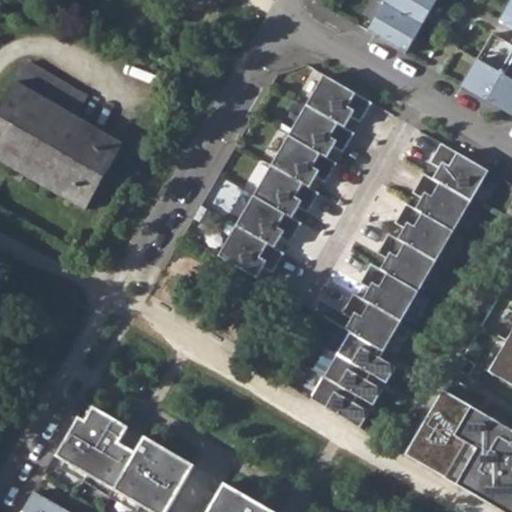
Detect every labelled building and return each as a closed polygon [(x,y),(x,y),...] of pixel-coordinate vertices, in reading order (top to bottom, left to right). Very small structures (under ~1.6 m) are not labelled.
[(382,0),(382,1),(386,3),(424,25),(438,0),(382,0)] [(511,0),(500,22),(511,28),(511,0)] [(424,25),(386,3),(369,32),(407,54),(424,25)] [(511,46),(492,35),(462,87),(511,115),(511,46)] [(27,59),(22,69),(56,86),(50,97),(80,112),(90,90),(27,59)] [(325,76),(308,106),(346,128),(352,118),(355,112),(365,118),(373,104),(325,76)] [(86,210),(123,144),(14,82),(0,106),(0,160),(11,167),(7,173),(21,181),(25,175),(86,210)] [(308,106),(290,136),(328,159),(334,148),(337,143),(347,148),(355,134),(346,128),(308,106)] [(365,118),(355,112),(352,118),(362,123),(365,118)] [(290,136),(272,166),(311,189),(317,178),(320,173),(329,178),(338,164),(328,159),(290,136)] [(347,148),(337,143),(334,148),(344,154),(347,148)] [(434,180),(472,202),(490,172),(442,144),(434,158),(443,164),(440,169),(434,180)] [(440,169),(443,164),(434,158),(431,164),(440,169)] [(272,166),(255,196),(293,219),(299,208),(302,203),(312,209),(320,194),(311,189),(272,166)] [(329,178),(320,173),(317,178),(326,184),(329,178)] [(417,210),(455,232),(472,202),(434,180),(425,174),(416,189),(426,194),(423,200),(417,210)] [(423,200),(426,194),(416,189),(413,194),(423,200)] [(255,196),(237,226),(276,249),(282,239),(285,233),(294,239),(303,224),(293,219),(255,196)] [(312,209),(302,203),(299,208),(309,214),(312,209)] [(399,240),(437,262),(455,232),(417,210),(407,204),(399,219),(408,224),(405,230),(399,240)] [(405,230),(408,224),(399,219),(395,224),(405,230)] [(237,226),(219,257),(258,279),(264,269),(267,263),(277,269),(285,254),(276,249),(237,226)] [(294,239),(285,233),(282,239),(291,244),(294,239)] [(382,270),(420,292),(437,262),(399,240),(389,234),(381,249),(391,254),(388,260),(382,270)] [(388,260),(391,254),(381,249),(378,254),(388,260)] [(277,269),(267,263),(264,269),(274,274),(277,269)] [(364,300),(402,322),(420,292),(382,270),(372,264),(364,279),(373,284),(370,290),(364,300)] [(370,290),(373,284),(364,279),(360,284),(370,290)] [(351,333),(385,352),(402,322),(364,300),(355,295),(346,309),(356,315),(353,320),(347,330),(351,333)] [(353,320),(356,315),(346,309),(343,314),(353,320)] [(385,352),(351,333),(338,355),(376,377),(381,380),(392,386),(402,370),(391,364),(385,361),(389,355),(385,352)] [(511,335),(491,373),(511,385),(511,335)] [(338,355),(328,349),(314,371),(325,378),(363,399),(368,403),(379,409),(388,393),(378,387),(372,383),(376,377),(338,355)] [(394,358),(389,355),(385,361),(391,364),(394,358)] [(381,380),(376,377),(372,383),(378,387),(381,380)] [(363,399),(325,378),(311,401),(365,432),(374,417),(364,410),(358,407),(363,399)] [(511,511),(511,430),(449,394),(412,459),(505,511),(511,511)] [(368,403),(363,399),(358,407),(364,410),(368,403)] [(93,406),(86,402),(78,416),(85,420),(93,406)] [(150,511),(167,511),(195,465),(145,436),(135,452),(119,443),(129,427),(93,406),(85,420),(78,416),(55,456),(150,511)] [(275,511),(225,483),(208,511),(275,511)] [(22,511),(68,511),(34,492),(22,511)]
